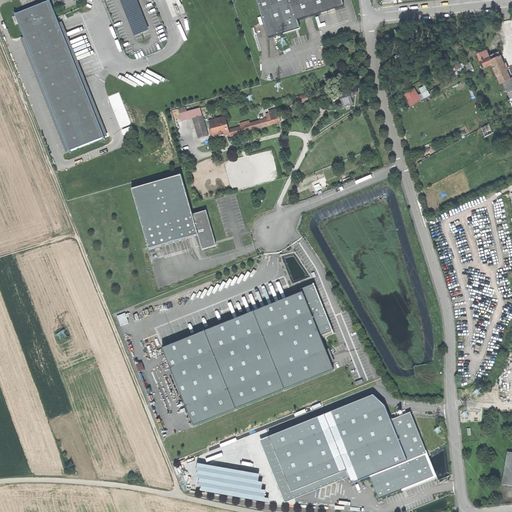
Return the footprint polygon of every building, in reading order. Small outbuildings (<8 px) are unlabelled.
[(135,0),(120,0),(134,35),(148,30),(135,0)] [(297,21),(343,6),(341,0),(256,0),(268,39),(300,29),(297,21)] [(69,151),(104,138),(58,23),(51,5),(49,1),(15,15),(69,151)] [(479,53),(485,66),(492,63),(491,59),(489,56),(487,50),(479,53)] [(501,55),(491,59),(492,63),(500,83),(503,81),(511,78),(507,69),(509,68),(506,62),(504,63),(501,55)] [(453,68),(456,73),(464,69),(460,61),(455,63),(456,66),(453,68)] [(511,77),(511,78),(503,81),(506,87),(507,87),(511,96),(509,96),(511,102),(511,101),(511,77)] [(403,94),(409,106),(431,95),(425,85),(419,88),(421,93),(418,94),(415,87),(403,94)] [(342,102),(343,107),(352,104),(350,98),(353,97),(351,89),(339,93),(340,99),(342,102)] [(333,101),(340,99),(339,93),(338,90),(330,92),(333,101)] [(298,96),(300,103),(309,101),(307,95),(306,95),(306,94),(298,96)] [(182,121),(193,118),(202,116),(200,108),(187,112),(186,107),(178,109),(182,121)] [(269,111),(271,118),(273,117),(274,123),(281,121),(277,109),(269,111)] [(193,118),(198,137),(207,135),(202,116),(193,118)] [(209,121),(214,138),(229,133),(228,131),(224,117),(209,121)] [(246,125),(248,131),(274,123),(273,117),(271,118),(249,124),(246,125)] [(230,136),(248,131),(246,125),(249,124),(248,121),(240,124),(241,127),(228,131),(229,133),(230,136)] [(181,176),(132,190),(149,249),(198,235),(201,246),(215,242),(210,226),(206,211),(192,215),(181,176)] [(312,187),(314,191),(320,189),(327,186),(325,181),(312,187)] [(216,246),(215,242),(201,246),(202,250),(216,246)] [(320,336),(333,331),(314,284),(307,287),(301,290),(302,293),(162,349),(193,426),(334,370),(320,336)] [(350,482),(369,475),(378,498),(432,477),(423,455),(427,453),(411,412),(389,420),(384,407),(371,395),(323,414),(324,414),(258,440),(282,501),(347,476),(350,482)] [(502,483),(511,485),(511,452),(508,452),(502,483)] [(195,463),(199,490),(267,502),(256,473),(195,463)]
